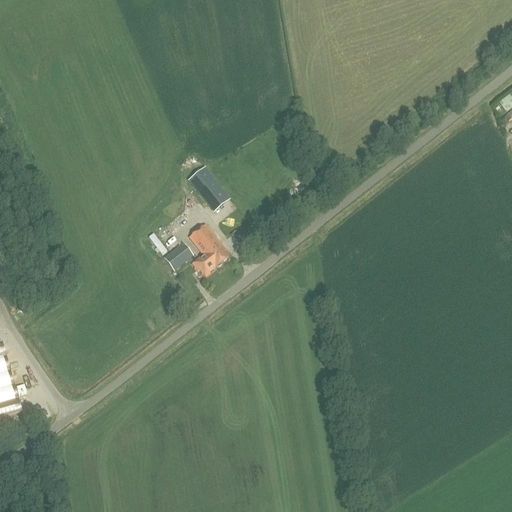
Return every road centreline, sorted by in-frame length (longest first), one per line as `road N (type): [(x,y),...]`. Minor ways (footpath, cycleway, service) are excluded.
road 1 (unclassified): [(71,416),(511,74)]
road 2 (unclassified): [(71,416),(0,303)]
